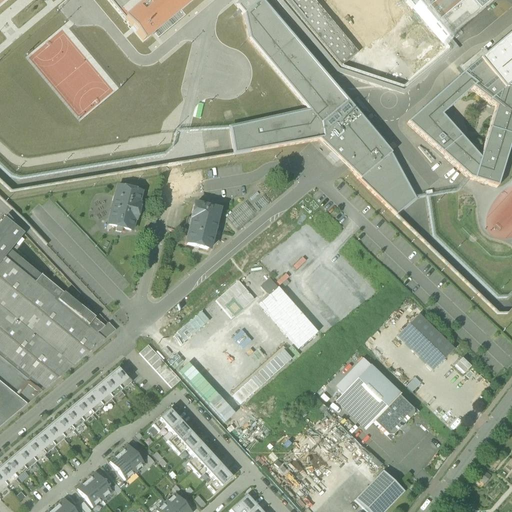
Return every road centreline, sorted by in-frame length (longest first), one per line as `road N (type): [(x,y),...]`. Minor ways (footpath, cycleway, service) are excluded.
road 1 (residential): [(168,303),(316,178),(281,165),(255,178),(168,193),(137,316),(144,324)]
road 2 (unknown): [(405,16),(337,74),(271,0)]
road 3 (residential): [(34,511),(178,392)]
road 4 (residential): [(0,205),(126,338)]
road 5 (unknown): [(316,178),(448,74)]
road 6 (residential): [(126,338),(0,445)]
road 7 (residential): [(511,396),(424,511)]
